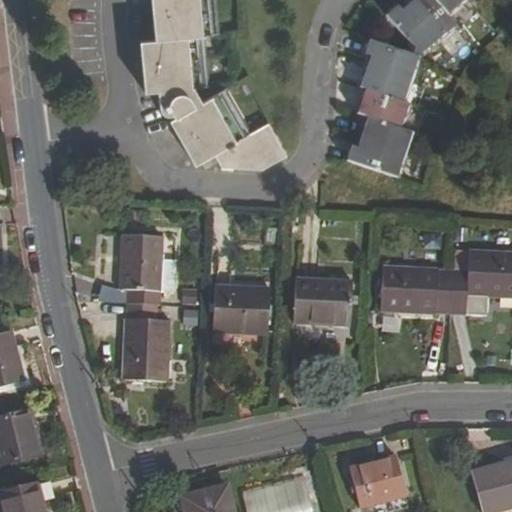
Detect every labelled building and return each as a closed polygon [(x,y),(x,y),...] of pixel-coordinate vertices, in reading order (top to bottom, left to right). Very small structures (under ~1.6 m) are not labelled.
[(152,0),(156,41),(140,43),(146,94),(158,94),(161,110),(164,115),(169,118),(173,116),(175,120),(171,122),(196,167),(215,156),(222,169),(264,171),(288,157),(270,125),(245,139),(231,113),(235,111),(224,92),(204,104),(197,89),(207,88),(202,37),(213,36),(211,8),(215,8),(213,0),(152,0)] [(349,164),(400,180),(414,135),(402,131),(410,107),(407,106),(420,61),(458,27),(450,18),(470,0),(417,0),(403,13),(399,9),(387,19),(408,42),(402,54),(370,44),(366,58),(371,60),(361,91),(366,93),(358,117),(370,121),(360,152),(354,151),(349,164)] [(127,293),(126,307),(158,308),(160,308),(161,295),(175,295),(177,265),(163,264),(164,239),(122,238),(119,293),(127,293)] [(453,274),(451,317),(466,318),(467,298),(511,300),(511,255),(470,254),(468,274),(453,274)] [(381,314),(451,317),(453,274),(384,270),(381,314)] [(294,325),(350,327),(352,284),(296,282),(294,325)] [(213,334),(267,337),(271,292),(216,289),(213,334)] [(158,308),(126,307),(124,385),(167,386),(170,324),(157,323),(158,308)] [(0,388),(24,383),(12,333),(0,335),(0,388)] [(0,466),(42,455),(31,411),(0,418),(0,466)] [(361,511),(405,501),(395,461),(351,471),(361,511)] [(482,511),(508,511),(511,511),(511,466),(473,476),(482,511)] [(314,511),(305,478),(242,494),(247,511),(314,511)] [(43,511),(37,485),(0,493),(0,495),(4,511),(43,511)] [(184,511),(233,511),(228,490),(182,502),(184,511)]
